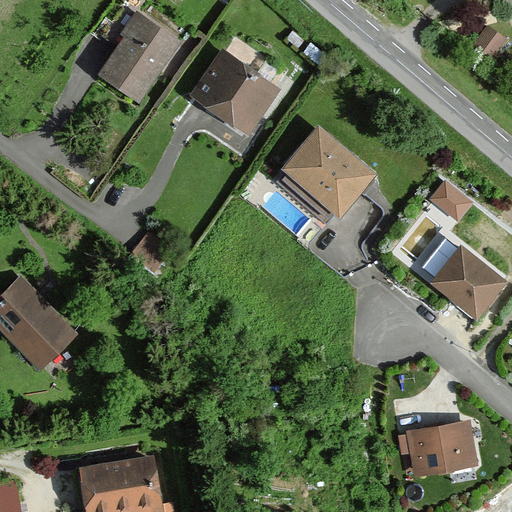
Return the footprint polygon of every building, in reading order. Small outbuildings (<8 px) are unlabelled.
[(103,32),(120,43),(106,65),(140,87),(175,34),(139,10),(138,11),(123,1),(103,32)] [(490,31),(476,51),(492,63),(506,43),(490,31)] [(236,106),(255,117),(276,85),(224,52),(198,95),(229,116),(236,106)] [(248,128),(255,117),(236,106),(229,116),(248,128)] [(378,174),(327,132),(296,168),(322,189),(309,204),(335,226),(366,189),(377,176),(378,174)] [(296,168),(284,183),(309,204),(322,189),(296,168)] [(377,176),(366,189),(372,195),(384,181),(377,176)] [(169,255),(153,243),(138,263),(153,275),(169,255)] [(509,276),(468,243),(441,276),(482,309),(509,276)] [(19,323),(49,354),(74,330),(24,279),(0,301),(0,324),(8,334),(19,323)] [(40,363),(49,354),(19,323),(8,334),(40,363)] [(472,419),(404,431),(407,448),(419,446),(422,467),(478,457),(472,419)] [(89,511),(154,511),(149,471),(85,480),(89,511)] [(16,511),(13,492),(0,493),(0,511),(16,511)]
